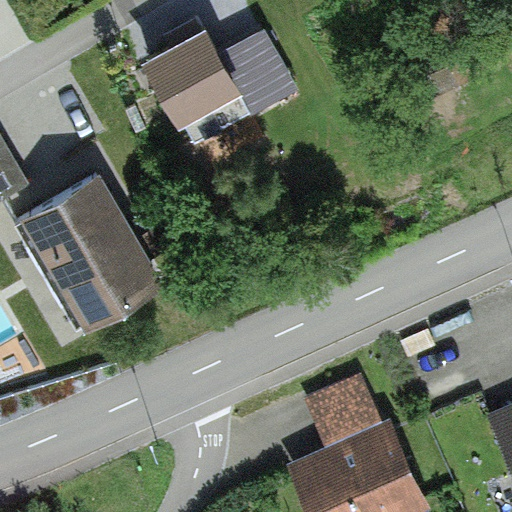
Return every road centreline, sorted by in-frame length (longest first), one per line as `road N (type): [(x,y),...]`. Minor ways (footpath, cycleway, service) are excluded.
road 1 (tertiary): [(0,458),(511,232)]
road 2 (residential): [(0,84),(140,0)]
road 3 (track): [(178,511),(202,460),(198,422),(179,382)]
